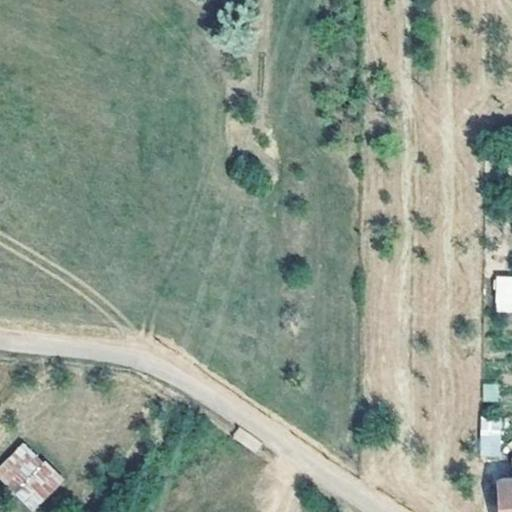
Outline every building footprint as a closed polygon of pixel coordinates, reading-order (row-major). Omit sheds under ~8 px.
[(511,311),(511,275),(494,275),(494,312),(511,311)] [(498,401),(498,382),(482,383),(482,401),(498,401)] [(500,414),(478,415),(481,458),(503,457),(500,414)] [(240,429),(234,437),(254,452),(260,443),(240,429)] [(0,480),(30,511),(32,511),(64,481),(24,441),(0,464),(0,480)] [(511,511),(511,474),(500,475),(503,511),(511,511)]
